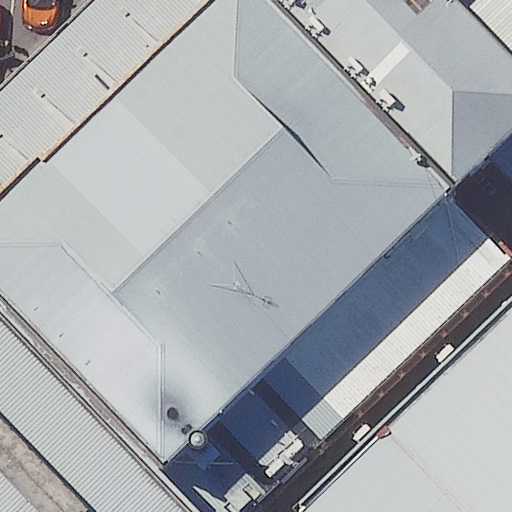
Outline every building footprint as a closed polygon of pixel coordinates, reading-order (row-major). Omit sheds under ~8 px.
[(468,225),(511,180),(511,15),(498,0),(256,0),(249,7),(468,225)] [(511,0),(498,0),(511,15),(511,0)] [(249,7),(0,239),(0,316),(182,511),(274,511),(511,291),(511,277),(468,225),(249,7)] [(511,180),(468,225),(511,277),(511,180)] [(511,511),(511,291),(274,511),(511,511)] [(182,511),(0,316),(0,511),(182,511)]
